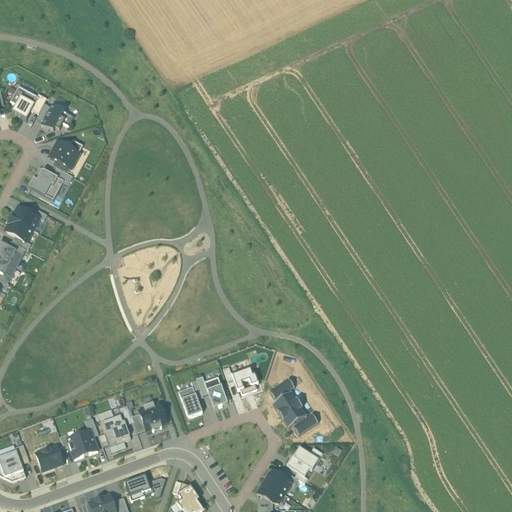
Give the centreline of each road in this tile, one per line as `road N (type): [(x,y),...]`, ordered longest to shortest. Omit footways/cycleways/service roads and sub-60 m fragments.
road 1 (residential): [(231,511),(274,445),(259,419),(189,440),(182,455)]
road 2 (residential): [(182,455),(167,453),(23,506),(0,501)]
